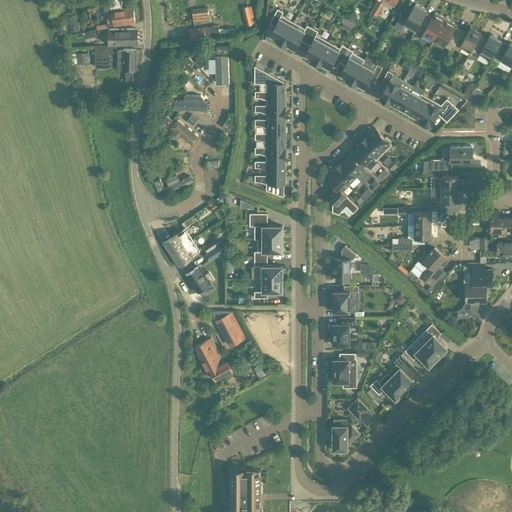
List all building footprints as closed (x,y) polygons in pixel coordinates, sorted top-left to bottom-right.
[(133,6),(122,7),(121,0),(110,0),(112,9),(112,13),(107,14),(109,26),(136,22),(133,6)] [(372,12),(375,14),(381,2),(378,0),(372,12)] [(381,2),(375,14),(378,15),(385,4),(381,2)] [(424,16),(424,15),(427,10),(416,3),(412,10),(406,6),(395,26),(401,30),(405,23),(415,29),(418,25),(424,16)] [(256,22),(252,5),(248,6),(243,7),(248,25),(253,24),(253,23),(256,22)] [(195,23),(210,21),(210,14),(209,14),(208,7),(193,8),(195,23)] [(282,42),(293,21),(281,14),(283,11),(278,8),(272,19),(277,22),(270,34),(277,38),(277,39),(282,42)] [(96,23),(94,12),(86,13),(88,24),(96,23)] [(418,25),(415,29),(422,33),(423,31),(435,38),(446,19),(434,12),(430,20),(424,16),(418,25)] [(79,23),(78,15),(68,16),(69,24),(79,23)] [(350,30),(355,22),(345,16),(341,24),(350,30)] [(446,19),(435,38),(445,44),(444,46),(450,49),(458,36),(452,33),(457,25),(446,19)] [(293,21),(282,42),(287,44),(294,48),(301,36),(307,39),(313,28),(310,26),(307,25),(305,28),(293,21)] [(191,39),(221,35),(237,32),(237,27),(229,28),(220,28),(219,25),(189,29),(191,39)] [(479,37),(482,33),(471,26),(466,35),(460,31),(458,36),(450,49),(452,46),(460,51),(462,48),(470,53),(479,37)] [(317,61),(328,41),(316,34),(318,31),(313,28),(307,39),(312,42),(305,54),(312,58),(317,61)] [(137,29),(116,29),(108,29),(109,45),(113,45),(120,45),(120,44),(137,44),(137,29)] [(479,37),(470,53),(477,57),(480,53),(491,59),(492,58),(500,44),(502,41),(490,34),(486,41),(479,37)] [(328,41),(317,61),(322,64),(322,63),(329,67),(336,55),(341,58),(348,47),(342,44),(340,47),(328,41)] [(500,44),(492,58),(500,62),(501,59),(511,65),(511,42),(507,48),(500,44)] [(136,50),(120,49),(120,45),(113,45),(109,45),(95,45),(96,67),(111,67),(118,67),(136,68),(136,50)] [(352,81),(362,63),(365,58),(352,51),(353,50),(348,47),(341,58),(347,61),(340,73),(347,77),(347,78),(352,81)] [(229,82),(228,55),(215,56),(216,82),(229,82)] [(194,61),(189,56),(180,65),(185,70),(194,61)] [(194,62),(185,71),(202,89),(211,80),(194,62)] [(362,63),(352,81),(357,84),(357,83),(364,87),(371,75),(376,78),(382,67),(377,64),(374,69),(362,63)] [(268,82),(268,90),(285,91),(285,83),(257,66),(256,82),(268,82)] [(380,97),(390,102),(391,102),(403,80),(393,74),(393,73),(388,70),(382,81),(387,84),(380,97)] [(403,80),(391,102),(401,107),(410,90),(413,85),(403,80)] [(268,104),(285,105),(285,91),(268,90),(256,90),(256,96),(261,96),(268,99),(268,104)] [(410,90),(401,107),(410,113),(411,113),(420,96),(410,90)] [(484,95),(480,92),(475,100),(478,102),(484,95)] [(411,113),(420,118),(420,119),(432,99),(422,93),(420,96),(411,113)] [(201,94),(184,94),(184,100),(174,100),(174,109),(207,109),(207,101),(201,101),(201,94)] [(81,96),(77,98),(80,107),(81,107),(87,107),(86,100),(81,96)] [(441,104),(432,99),(420,119),(431,125),(438,112),(447,121),(459,109),(448,97),(441,104)] [(285,119),(285,105),(268,104),(256,104),(256,110),(261,110),(268,113),(268,118),(285,119)] [(192,113),(186,120),(193,125),(199,118),(192,113)] [(173,119),(167,115),(160,124),(166,128),(173,119)] [(200,136),(177,118),(170,127),(174,130),(171,133),(177,139),(180,135),(193,145),(200,136)] [(268,132),(285,133),(285,119),(268,118),(256,118),(256,124),(261,124),(268,127),(268,132)] [(236,126),(226,120),(223,125),(223,126),(232,131),(236,126)] [(235,133),(232,131),(223,126),(205,151),(217,158),(235,133)] [(367,135),(384,151),(392,143),(375,128),(368,135),(367,135)] [(268,147),(285,147),(285,133),(268,132),(256,132),(256,138),(260,138),(268,141),(268,147)] [(384,151),(367,135),(360,142),(376,159),(384,151)] [(376,159),(360,142),(359,143),(360,143),(353,151),(367,165),(374,157),(376,159)] [(268,160),(285,161),(285,147),(268,147),(256,147),(256,153),(260,153),(268,155),(268,160)] [(472,161),(472,147),(451,147),(451,161),(472,161)] [(190,150),(158,148),(157,162),(189,164),(190,150)] [(342,161),(357,176),(361,180),(365,176),(361,172),(364,168),(350,154),(342,161)] [(268,174),(285,175),(285,161),(268,160),(256,160),(256,166),(261,167),(268,169),(268,174)] [(396,163),(393,160),(388,165),(391,169),(396,163)] [(433,169),(439,169),(449,169),(449,160),(433,160),(433,169)] [(334,168),(349,183),(357,176),(342,161),(334,168)] [(219,167),(208,167),(205,167),(205,199),(219,199),(219,167)] [(327,177),(338,187),(342,191),(349,183),(334,168),(334,169),(327,177)] [(389,171),(386,168),(381,173),(384,176),(389,171)] [(194,181),(190,175),(179,180),(176,173),(166,179),(169,185),(165,187),(168,194),(194,181)] [(285,194),(285,175),(268,174),(256,174),(256,180),(261,180),(268,182),(268,188),(285,194)] [(441,188),(458,188),(458,175),(441,175),(441,188)] [(165,189),(160,179),(154,181),(158,192),(165,189)] [(399,187),(401,187),(405,182),(401,179),(396,184),(399,187)] [(359,207),(342,191),(338,187),(328,197),(333,203),(333,211),(339,213),(346,205),(353,212),(359,207)] [(368,187),(361,195),(366,199),(373,191),(368,187)] [(437,199),(441,199),(441,201),(458,201),(458,188),(441,188),(441,192),(437,192),(437,199)] [(251,203),(241,199),(241,207),(251,207),(251,203)] [(511,217),(499,218),(499,210),(488,210),(486,210),(486,221),(492,222),(492,232),(511,232),(511,217)] [(415,225),(431,225),(431,212),(414,212),(415,225)] [(267,213),(250,213),(250,225),(255,225),(255,238),(283,238),(283,225),(267,225),(267,213)] [(192,215),(184,221),(187,226),(195,220),(192,215)] [(431,225),(415,225),(415,238),(432,238),(431,225)] [(185,227),(164,242),(171,253),(193,238),(185,227)] [(489,248),(489,237),(480,237),(480,248),(489,248)] [(200,250),(193,238),(171,253),(179,264),(200,250)] [(254,258),(267,258),(267,251),(283,251),(283,238),(255,238),(258,238),(258,251),(255,251),(254,258)] [(217,239),(211,243),(214,248),(221,243),(217,239)] [(511,257),(511,241),(498,242),(498,251),(504,251),(504,258),(511,257)] [(205,254),(206,254),(209,259),(224,249),(221,244),(221,243),(214,248),(208,252),(205,254)] [(342,258),(336,258),(336,264),(334,264),(334,271),(336,271),(336,279),(350,279),(350,259),(353,259),(353,258),(356,254),(345,245),(341,249),(341,250),(342,250),(342,258)] [(428,268),(425,271),(422,276),(432,285),(436,281),(444,271),(438,266),(446,257),(435,247),(429,254),(425,251),(418,259),(428,268)] [(267,258),(254,258),(254,265),(260,265),(260,278),(283,278),(283,265),(267,265),(267,258)] [(486,285),(492,285),(492,269),(484,269),(484,263),(468,263),(468,269),(472,269),(473,285),(466,285),(473,285),(486,285)] [(199,265),(186,274),(198,290),(210,282),(199,265)] [(409,271),(407,273),(415,280),(419,276),(411,268),(409,271)] [(283,278),(260,278),(260,291),(254,291),(254,297),(267,297),(267,291),(283,291),(283,278)] [(334,291),(334,311),(350,311),(350,291),(358,291),(358,285),(344,285),(344,291),(334,291)] [(473,285),(466,285),(466,309),(476,318),(482,311),(475,304),(475,301),(486,301),(486,285),(473,285)] [(397,296),(397,300),(401,304),(407,297),(401,292),(397,296)] [(216,320),(230,346),(234,344),(235,345),(245,340),(244,338),(245,338),(235,320),(237,319),(232,311),(216,320)] [(428,315),(423,320),(427,324),(432,320),(428,315)] [(356,317),(340,317),(340,323),(334,323),(333,344),(349,344),(349,325),(355,326),(356,317)] [(432,332),(423,341),(440,358),(445,353),(444,352),(448,348),(437,337),(441,333),(432,324),(428,328),(432,332)] [(216,378),(233,368),(229,360),(222,364),(208,338),(196,345),(201,353),(199,354),(209,372),(212,370),(216,378)] [(418,355),(429,366),(434,362),(435,363),(440,358),(423,341),(414,350),(410,346),(405,351),(414,359),(418,355)] [(349,360),(355,360),(355,353),(340,353),(340,359),(334,359),(334,380),(348,380),(348,386),(356,386),(356,379),(354,379),(354,367),(349,367),(349,360)] [(395,361),(401,367),(392,375),(389,372),(388,372),(406,390),(415,381),(408,374),(409,370),(411,368),(399,357),(395,361)] [(388,372),(379,381),(377,379),(371,385),(380,394),(386,388),(397,399),(406,390),(388,372)] [(485,403),(490,398),(481,389),(476,394),(485,403)] [(358,396),(350,405),(361,417),(370,408),(358,396)] [(359,433),(352,426),(348,431),(348,425),(333,425),(334,449),(337,449),(337,451),(339,453),(341,453),(343,452),(344,451),(344,449),(348,449),(348,445),(349,444),(350,444),(352,442),(352,441),(359,433)] [(261,511),(261,469),(231,469),(230,511),(261,511)]
